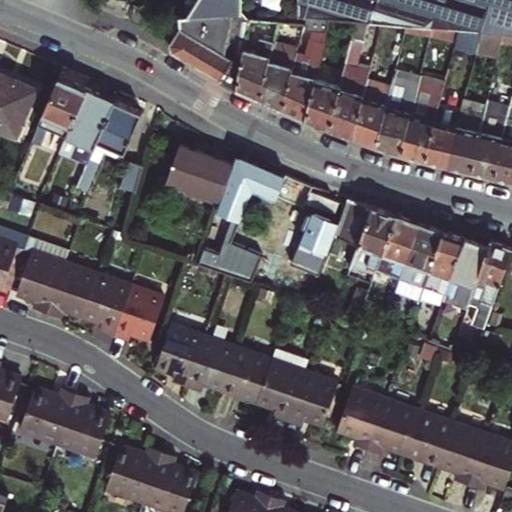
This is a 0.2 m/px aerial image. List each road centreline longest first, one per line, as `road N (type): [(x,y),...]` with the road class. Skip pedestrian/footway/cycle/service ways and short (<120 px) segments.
road 1 (residential): [(0,2),(114,51),(282,144),(511,212)]
road 2 (residential): [(408,511),(210,442),(91,361),(0,322)]
